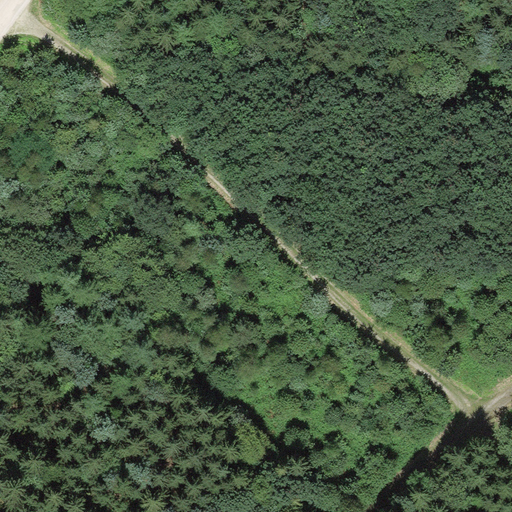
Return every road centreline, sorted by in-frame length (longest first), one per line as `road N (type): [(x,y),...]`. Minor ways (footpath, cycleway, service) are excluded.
road 1 (track): [(511,459),(19,0)]
road 2 (track): [(375,511),(433,421),(511,342)]
